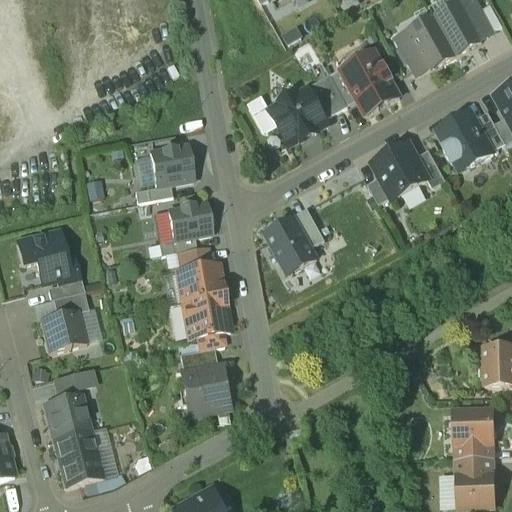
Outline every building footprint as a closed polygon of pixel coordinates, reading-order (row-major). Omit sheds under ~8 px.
[(269,0),(255,0),(260,8),(271,2),(269,0)] [(480,16),(472,1),(459,8),(479,44),(480,44),(492,37),(491,36),(480,16)] [(479,44),(459,8),(433,22),(455,61),(481,46),(480,44),(479,44)] [(501,30),(490,10),(480,16),(491,36),(501,30)] [(433,22),(408,36),(428,72),(429,75),(455,61),(433,22)] [(428,72),(408,36),(395,43),(416,79),(428,72)] [(366,60),(347,70),(347,71),(340,75),(357,106),(365,121),(399,102),(389,84),(390,84),(383,71),(382,71),(374,56),(367,60),(366,60)] [(357,106),(340,76),(330,81),(347,112),(357,106)] [(329,81),(306,94),(307,95),(308,95),(324,125),(347,112),(330,81),(329,81)] [(511,90),(493,101),(505,123),(511,135),(511,90)] [(307,95),(297,101),(295,98),(278,108),(280,110),(269,116),(288,150),(299,144),(300,146),(317,137),(315,135),(326,128),(324,125),(308,95),(307,95)] [(492,156),(469,116),(436,134),(445,151),(442,152),(451,168),(454,167),(459,176),(493,158),(492,156)] [(494,129),(487,117),(474,125),(492,156),(505,149),(494,129)] [(511,135),(505,123),(494,129),(505,149),(505,150),(511,146),(511,135)] [(416,162),(408,148),(371,168),(379,182),(390,203),(391,205),(427,185),(428,184),(416,162)] [(186,149),(147,158),(156,196),(195,186),(186,149)] [(428,155),(416,162),(428,184),(427,185),(432,193),(445,186),(428,155)] [(379,182),(367,189),(378,209),(390,203),(379,182)] [(209,244),(202,205),(165,212),(172,251),(209,244)] [(307,214),(293,222),(310,253),(324,246),(307,214)] [(285,229),(265,239),(287,280),(316,264),(310,253),(293,222),(284,227),(285,229)] [(83,297),(74,263),(65,265),(57,238),(17,249),(23,271),(35,268),(41,290),(65,284),(67,289),(68,289),(71,301),(82,298),(83,297)] [(205,253),(182,257),(184,271),(208,266),(205,253)] [(217,271),(176,278),(182,308),(222,301),(217,271)] [(67,289),(47,295),(50,306),(53,306),(71,301),(68,289),(67,289)] [(71,301),(53,306),(57,321),(77,316),(77,317),(87,315),(82,298),(71,301)] [(222,301),(182,308),(188,344),(198,342),(221,338),(229,336),(222,301)] [(57,321),(39,326),(47,359),(86,349),(77,317),(77,316),(57,321)] [(221,338),(198,342),(200,356),(213,354),(223,352),(221,338)] [(511,352),(485,353),(483,355),(484,391),(511,390),(511,352)] [(200,356),(179,360),(182,377),(216,371),(213,354),(200,356)] [(216,371),(180,378),(184,400),(188,400),(192,421),(232,414),(224,369),(216,371)] [(89,375),(54,385),(58,399),(93,390),(89,375)] [(80,403),(44,412),(53,445),(89,436),(80,403)] [(491,415),(453,416),(454,450),(455,450),(491,449),(492,449),(491,415)] [(299,433),(288,435),(290,443),(301,440),(299,433)] [(89,436),(53,445),(58,464),(57,464),(58,466),(60,473),(59,473),(60,475),(61,474),(66,494),(101,485),(89,436)] [(0,442),(0,511),(0,484),(13,481),(3,442),(0,442)] [(491,449),(455,450),(455,464),(491,463),(491,449)] [(491,463),(455,464),(456,480),(492,479),(491,463)] [(456,480),(455,480),(455,511),(493,511),(493,479),(492,479),(456,480)] [(221,511),(212,493),(177,511),(221,511)]
